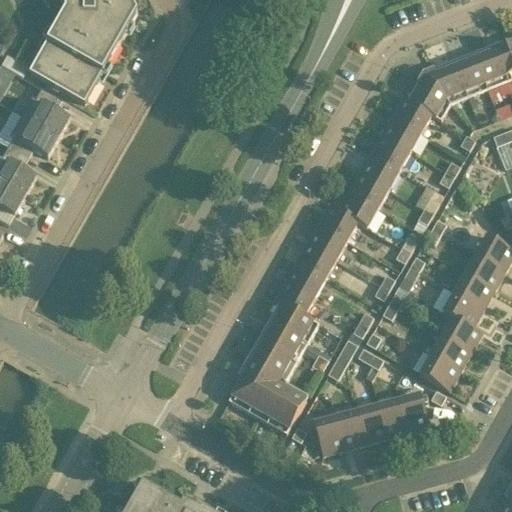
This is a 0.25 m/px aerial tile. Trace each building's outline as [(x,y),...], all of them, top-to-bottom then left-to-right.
[(85,109),(137,17),(129,0),(58,0),(65,14),(29,77),(85,109)] [(511,42),(423,77),(407,105),(432,119),(431,121),(441,126),(450,109),(511,85),(511,42)] [(7,59),(1,68),(22,80),(28,71),(7,59)] [(70,123),(56,115),(62,106),(41,94),(35,104),(32,102),(21,121),(59,143),(70,123)] [(402,103),(392,121),(421,138),(431,121),(432,119),(407,105),(402,103)] [(8,152),(28,164),(34,154),(48,162),(59,143),(21,121),(10,140),(13,142),(8,152)] [(392,121),(381,140),(410,157),(421,138),(392,121)] [(492,142),(496,152),(508,147),(504,137),(492,142)] [(400,176),(410,157),(381,140),(370,159),(400,176)] [(469,156),(475,146),(466,140),(460,151),(469,156)] [(0,186),(25,201),(36,182),(23,174),(28,164),(8,152),(2,162),(0,160),(0,186)] [(370,159),(359,178),(389,195),(400,176),(370,159)] [(451,167),(445,177),(454,182),(460,172),(451,167)] [(448,193),(454,182),(445,177),(439,188),(448,193)] [(359,178),(349,197),(378,214),(389,195),(359,178)] [(0,213),(1,212),(14,220),(25,201),(0,186),(0,213)] [(349,197),(338,216),(358,227),(357,228),(367,234),(378,214),(349,197)] [(429,205),(423,215),(433,220),(438,210),(429,205)] [(329,210),(318,229),(347,246),(357,228),(358,227),(338,216),(329,210)] [(427,231),(433,220),(423,215),(417,225),(427,231)] [(431,235),(440,240),(446,230),(437,224),(431,235)] [(318,229),(307,248),(336,265),(347,246),(318,229)] [(440,240),(431,235),(425,245),(434,250),(440,240)] [(475,260),(505,277),(511,264),(511,255),(486,241),(475,260)] [(407,243),(401,253),(410,259),(416,249),(407,243)] [(307,248),(296,267),(325,284),(336,265),(307,248)] [(404,269),(410,259),(401,253),(395,264),(404,269)] [(505,277),(475,260),(465,279),(494,296),(505,277)] [(409,273),(419,278),(425,267),(415,262),(409,273)] [(296,267),(285,286),(314,303),(325,284),(296,267)] [(419,278),(409,273),(398,292),(408,297),(419,278)] [(494,296),(465,279),(454,298),(483,315),(494,296)] [(386,280),(380,290),(389,295),(395,285),(386,280)] [(274,305),(283,311),(303,322),(304,321),(314,303),(285,286),(274,305)] [(383,306),(389,295),(380,290),(374,301),(383,306)] [(432,311),(443,317),(452,323),(452,322),(482,339),(473,333),(483,315),(454,298),(453,299),(442,293),(432,311)] [(388,310),(397,315),(403,305),(394,300),(388,310)] [(397,315),(388,310),(382,320),(391,325),(397,315)] [(319,329),(304,321),(303,322),(283,311),(229,407),(286,440),(306,405),(283,392),(319,329)] [(364,317),(358,328),(367,334),(374,323),(364,317)] [(452,322),(452,323),(442,341),(471,358),(482,339),(452,322)] [(362,344),(367,334),(358,328),(352,338),(362,344)] [(375,354),(381,343),(372,338),(366,348),(375,354)] [(471,358),(442,341),(431,360),(460,377),(471,358)] [(338,386),(358,351),(347,345),(327,379),(338,386)] [(378,375),(384,366),(363,354),(357,363),(378,375)] [(322,377),(328,366),(318,360),(311,371),(322,377)] [(460,377),(431,360),(420,380),(449,396),(460,377)] [(440,411),(446,402),(436,395),(430,405),(440,411)] [(398,405),(407,438),(429,432),(420,399),(398,405)] [(407,438),(398,405),(377,411),(386,443),(407,438)] [(386,443),(377,411),(356,416),(365,449),(386,443)] [(365,449),(356,416),(335,422),(344,455),(365,449)] [(344,455),(335,422),(314,428),(323,461),(344,455)] [(301,448),(307,438),(297,432),(291,443),(301,448)] [(202,511),(204,509),(187,499),(181,510),(143,488),(128,511),(202,511)]
